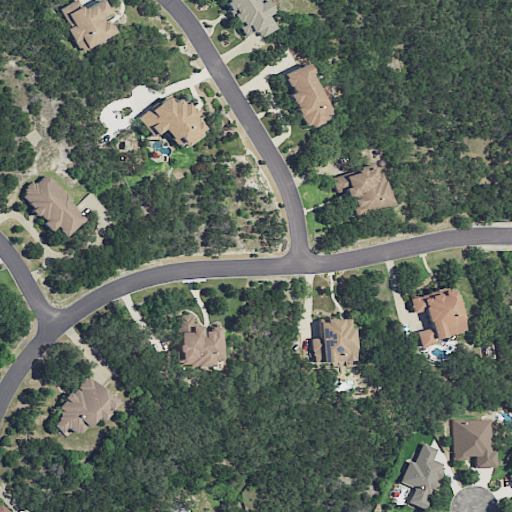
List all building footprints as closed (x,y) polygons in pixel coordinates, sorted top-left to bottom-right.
[(112,34),(102,16),(107,13),(100,0),(97,0),(80,10),(75,0),(73,0),(56,10),(79,52),(112,34)] [(273,29),(266,16),(269,14),(262,0),(223,0),(242,37),(255,30),(258,37),(273,29)] [(303,131),(329,120),(305,64),(280,74),(289,93),(287,94),(303,131)] [(137,117),(151,137),(162,129),(177,150),(203,131),(179,97),(170,103),(166,97),(137,117)] [(389,206),(376,164),(330,178),(335,193),(343,191),(346,200),(345,200),(351,218),(389,206)] [(64,237),(85,218),(45,175),(35,184),(33,182),(18,195),(50,231),(55,227),(64,237)] [(409,298),(413,313),(424,310),(428,329),(415,332),(419,347),(434,344),(433,339),(461,332),(451,288),(409,298)] [(220,360),(219,327),(209,328),(209,332),(200,332),(200,326),(189,327),(188,316),(176,316),(177,366),(213,365),(212,360),(220,360)] [(352,361),(351,318),(317,319),(318,338),(310,338),(311,362),(352,361)] [(117,401),(85,375),(57,408),(62,413),(51,426),(62,434),(68,428),(77,435),(85,425),(89,427),(96,418),(100,422),(117,401)] [(489,451),(488,419),(451,420),(452,461),(465,460),(465,457),(474,457),(474,468),(494,467),(494,451),(489,451)] [(399,483),(412,488),(406,504),(423,510),(440,463),(431,460),(435,449),(421,444),(414,463),(407,461),(399,483)]
